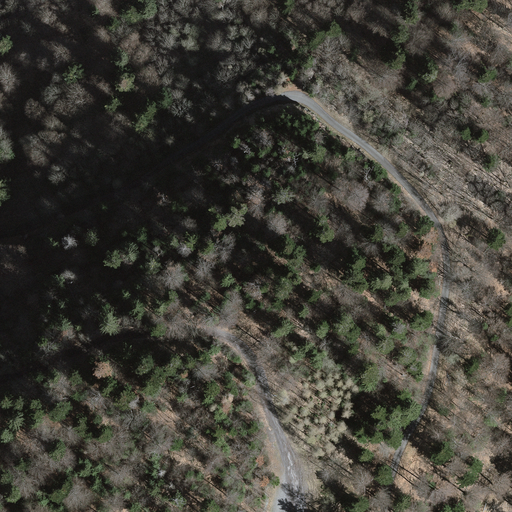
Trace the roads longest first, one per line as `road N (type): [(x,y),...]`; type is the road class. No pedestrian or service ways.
road 1 (unclassified): [(387,511),(391,469),(434,368),(448,282),(445,233),(403,176),(307,95),(271,94),(248,104),(128,185),(0,231)]
road 2 (track): [(299,511),(294,457),(233,339),(55,352),(0,380)]
